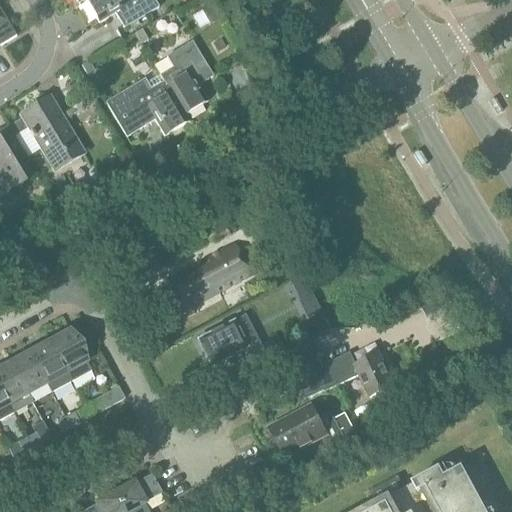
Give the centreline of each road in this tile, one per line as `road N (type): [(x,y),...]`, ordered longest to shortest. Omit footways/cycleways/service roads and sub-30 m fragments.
road 1 (residential): [(0,327),(75,287),(197,493)]
road 2 (primary): [(397,74),(511,263)]
road 3 (primary): [(511,182),(434,53)]
